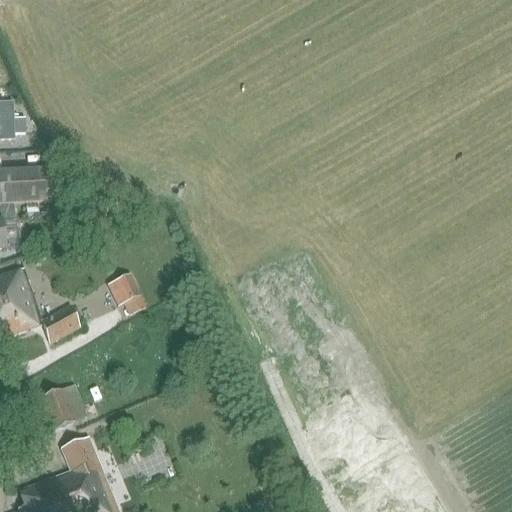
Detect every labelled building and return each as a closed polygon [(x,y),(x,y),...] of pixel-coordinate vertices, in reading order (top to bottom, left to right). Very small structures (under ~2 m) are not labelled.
[(0,142),(14,142),(13,135),(25,135),(24,120),(17,120),(17,116),(12,117),(12,104),(0,104),(0,142)] [(53,172),(0,174),(0,251),(6,251),(3,224),(15,223),(13,207),(55,205),(53,172)] [(20,271),(0,277),(0,342),(42,328),(49,347),(81,329),(71,308),(40,318),(24,271),(20,271)] [(140,299),(129,277),(107,287),(118,309),(140,299)] [(74,388),(40,401),(53,433),(87,419),(74,388)] [(24,509),(18,511),(17,511),(118,511),(88,441),(61,451),(70,475),(19,494),(24,509)]
